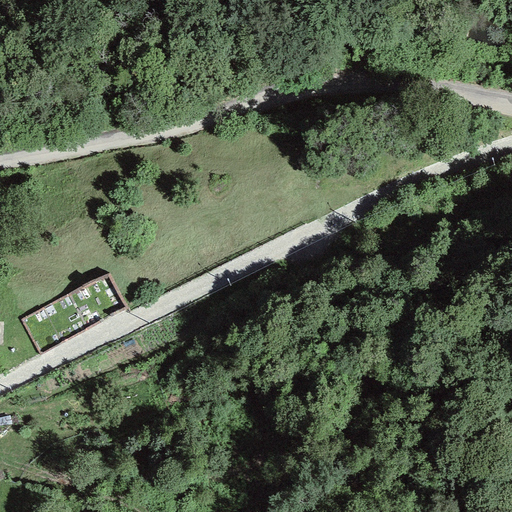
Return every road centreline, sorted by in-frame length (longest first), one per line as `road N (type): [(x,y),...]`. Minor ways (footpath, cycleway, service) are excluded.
road 1 (residential): [(0,385),(414,183),(511,149)]
road 2 (unclassified): [(0,162),(196,123),(275,93),(364,78),(511,102)]
